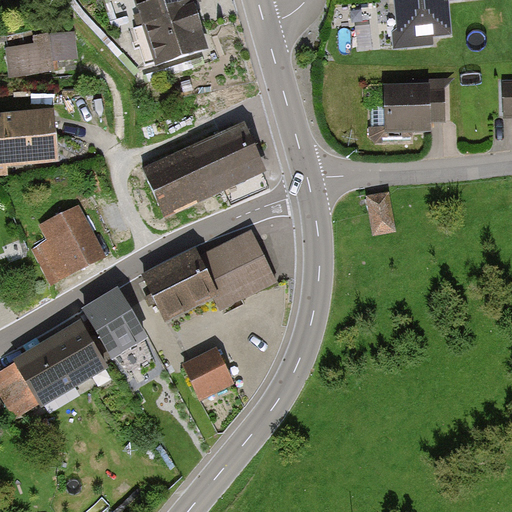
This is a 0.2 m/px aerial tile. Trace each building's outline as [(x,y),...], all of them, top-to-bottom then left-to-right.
[(204,48),(187,0),(137,0),(159,63),(204,48)] [(461,1),(460,0),(388,0),(393,39),(443,34),(440,3),(461,1)] [(6,48),(10,76),(56,70),(55,61),(79,58),(76,31),(51,31),(34,34),(36,43),(6,48)] [(434,80),(385,79),(383,131),(433,133),(434,80)] [(8,166),(58,161),(54,107),(2,111),(3,117),(0,117),(0,175),(10,175),(8,166)] [(164,215),(263,172),(245,132),(146,175),(164,215)] [(388,194),(368,198),(375,234),(395,230),(388,194)] [(100,259),(77,213),(44,229),(50,242),(35,249),(51,282),(100,259)] [(198,261),(196,256),(146,281),(165,318),(214,294),(222,308),(274,283),(257,248),(226,263),(220,250),(198,261)] [(118,295),(86,314),(112,358),(145,339),(118,295)] [(0,382),(20,417),(106,366),(82,327),(0,375),(0,382)] [(199,400),(232,383),(217,354),(185,370),(199,400)]
